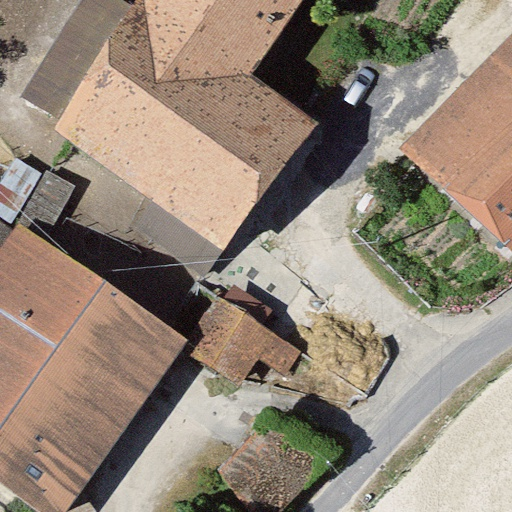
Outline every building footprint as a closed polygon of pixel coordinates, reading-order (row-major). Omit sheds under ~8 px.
[(322,122),(257,76),(311,2),(308,0),(156,0),(62,130),(229,250),(322,122)] [(511,47),(414,147),(511,242),(511,47)] [(192,347),(24,228),(15,240),(0,229),(0,488),(33,511),(73,511),(188,353),(192,347)] [(221,303),(192,347),(188,353),(247,391),(264,365),(287,381),(303,357),(221,303)] [(285,511),(327,459),(276,424),(228,475),(257,511),(285,511)]
